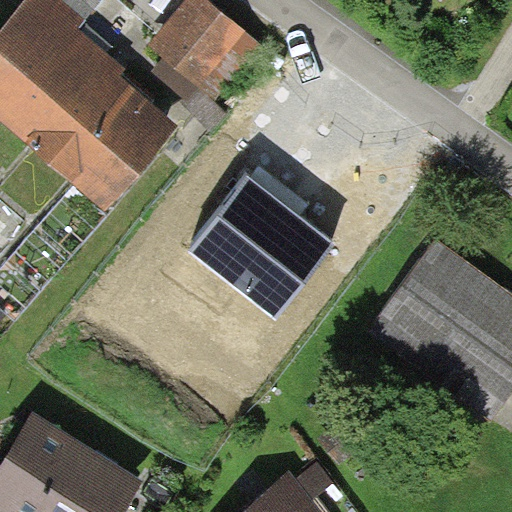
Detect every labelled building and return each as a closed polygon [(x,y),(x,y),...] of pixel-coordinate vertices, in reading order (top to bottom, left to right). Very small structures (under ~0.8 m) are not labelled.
[(31,0),(0,36),(0,118),(32,145),(27,151),(72,189),(75,187),(107,215),(181,130),(124,81),(130,74),(82,33),(111,0),(31,0)] [(227,115),(216,103),(260,51),(199,0),(194,0),(154,48),(168,61),(159,72),(187,96),(183,101),(212,130),(227,115)] [(330,237),(247,173),(192,244),(275,308),(330,237)] [(511,395),(511,295),(433,240),(364,337),(490,426),(511,395)] [(121,511),(139,482),(27,415),(0,460),(0,511),(121,511)] [(317,511),(310,503),(330,487),(317,470),(298,485),(289,475),(242,511),(317,511)]
